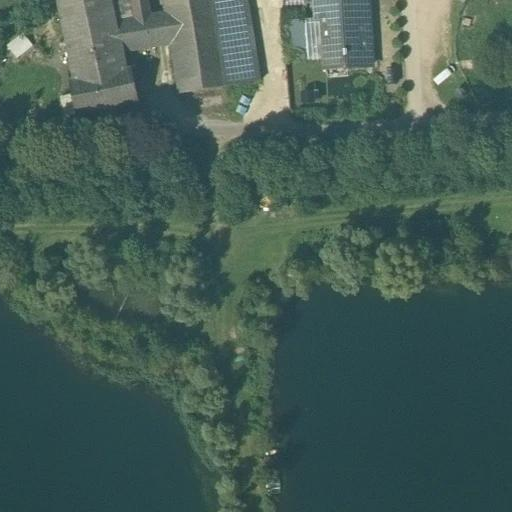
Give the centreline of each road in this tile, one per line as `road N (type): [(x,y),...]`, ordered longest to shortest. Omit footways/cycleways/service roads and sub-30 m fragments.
road 1 (unclassified): [(511,116),(323,132),(116,134),(0,155)]
road 2 (track): [(511,198),(221,231),(0,232)]
